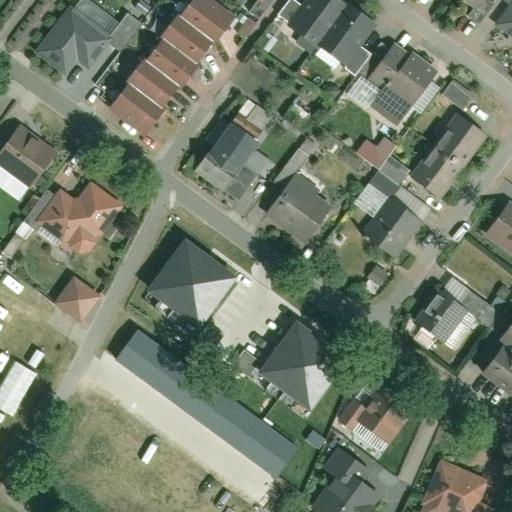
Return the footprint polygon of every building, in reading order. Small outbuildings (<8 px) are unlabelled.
[(222,20),(193,0),(180,0),(170,15),(206,41),(222,20)] [(333,0),(315,0),(289,34),(344,76),(377,33),(333,0)] [(442,0),(461,14),(471,0),(442,0)] [(511,7),(496,29),(511,40),(511,7)] [(69,14),(34,57),(62,81),(76,64),(87,73),(108,46),(69,14)] [(206,43),(169,16),(154,38),(190,64),(206,43)] [(189,65),(153,39),(137,61),(174,87),(189,65)] [(420,69),(386,42),(357,78),(391,105),(420,69)] [(172,89),(136,62),(120,84),(157,110),(172,89)] [(437,95),(459,111),(471,95),(449,78),(437,95)] [(156,112),(119,86),(104,107),(140,133),(156,112)] [(264,135),(234,113),(199,160),(239,189),(255,168),(245,160),(264,135)] [(436,205),(478,142),(440,116),(399,175),(436,205)] [(53,155),(21,129),(0,155),(32,181),(53,155)] [(279,184),(304,157),(297,151),(272,178),(279,184)] [(292,235),(323,194),(292,171),(261,213),(292,235)] [(70,202),(60,194),(56,199),(37,226),(65,244),(68,249),(76,256),(88,253),(92,245),(92,235),(101,240),(123,206),(90,184),(75,202),(70,202)] [(56,199),(44,190),(12,234),(25,244),(37,226),(56,199)] [(390,258),(418,220),(386,197),(358,235),(390,258)] [(511,216),(497,206),(478,233),(511,256),(511,216)] [(172,327),(230,365),(250,334),(205,305),(223,277),(189,254),(168,287),(189,301),(172,327)] [(373,266),(361,284),(372,292),(384,274),(373,266)] [(75,325),(97,297),(70,276),(48,304),(75,325)] [(464,305),(436,284),(412,317),(440,338),(464,305)] [(511,319),(495,343),(507,353),(489,377),(511,393),(511,319)] [(274,480),(297,450),(138,331),(115,360),(274,480)] [(322,374),(293,352),(275,375),(304,398),(322,374)] [(0,410),(12,417),(36,375),(11,361),(0,380),(0,410)] [(390,453),(415,418),(382,394),(366,417),(355,409),(340,431),(354,441),(360,432),(390,453)] [(336,486),(315,511),(361,511),(373,497),(355,482),(363,473),(341,455),(324,476),(336,486)] [(433,467),(415,511),(480,511),(471,508),(480,486),(433,467)]
